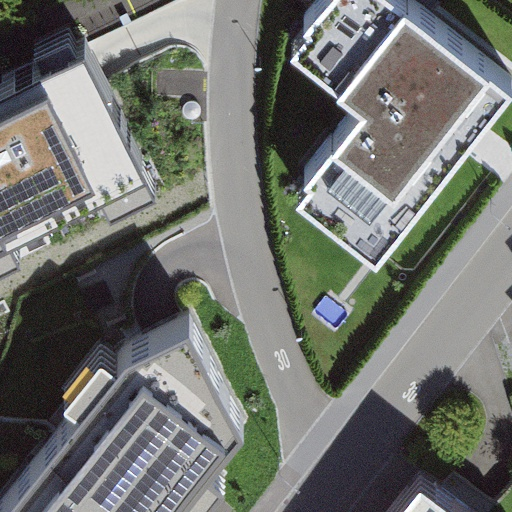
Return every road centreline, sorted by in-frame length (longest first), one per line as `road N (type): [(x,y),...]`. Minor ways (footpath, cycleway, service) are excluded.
road 1 (residential): [(239,0),(244,218),(291,383),(341,479)]
road 2 (residential): [(341,479),(511,262)]
